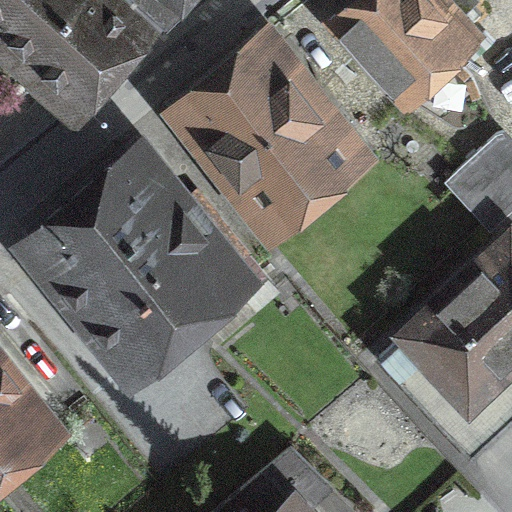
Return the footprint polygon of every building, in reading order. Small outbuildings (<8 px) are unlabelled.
[(0,0),(0,30),(73,91),(143,6),(135,0),(0,0)] [(135,0),(143,6),(148,10),(156,0),(135,0)] [(353,0),(333,19),(399,88),(468,23),(446,0),(353,0)] [(344,115),(334,124),(266,40),(174,116),(199,148),(210,139),(269,213),(362,136),(344,115)] [(0,87),(1,87),(7,96),(21,80),(0,63),(0,87)] [(511,67),(491,84),(511,109),(511,67)] [(495,131),(445,178),(486,224),(511,199),(511,140),(502,129),(495,131)] [(35,239),(128,351),(234,264),(140,151),(35,239)] [(378,354),(470,453),(511,414),(511,236),(510,235),(378,354)] [(0,450),(39,419),(0,370),(0,450)] [(301,511),(331,483),(290,443),(206,511),(301,511)]
